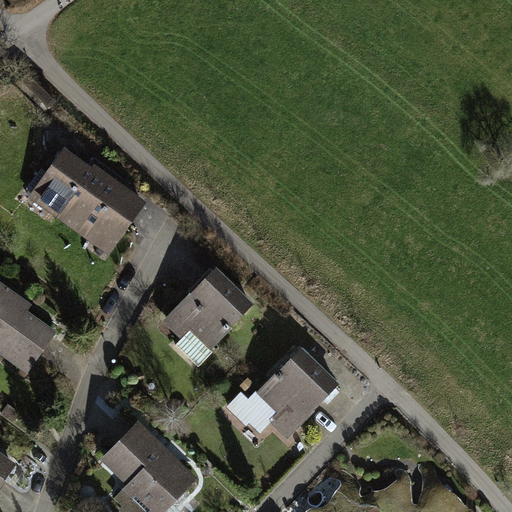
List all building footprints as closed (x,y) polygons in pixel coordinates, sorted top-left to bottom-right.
[(90,166),(64,148),(29,197),(112,255),(150,202),(125,184),(129,179),(97,156),(90,166)] [(256,305),(216,268),(167,321),(207,358),(256,305)] [(32,304),(0,281),(0,353),(28,374),(58,332),(27,311),(32,304)] [(262,457),(282,437),(284,438),(287,436),(290,439),(340,387),(301,349),(284,367),(279,362),(244,399),(238,393),(217,414),(262,457)] [(164,511),(197,476),(139,423),(105,460),(127,480),(122,485),(151,511),(164,511)] [(0,484),(16,462),(0,450),(0,484)] [(470,511),(462,506),(451,495),(443,489),(435,480),(432,471),(428,464),(424,462),(419,462),(417,464),(416,468),(421,476),(421,487),(417,502),(412,506),(409,503),(408,480),(405,474),(401,470),(395,469),(393,471),(392,474),(394,479),(384,488),(375,492),(368,491),(351,477),(333,464),(326,467),(325,474),(336,480),(338,484),(335,490),(331,494),(328,500),(324,505),(320,508),(314,509),(310,509),(305,510),(302,511),(470,511)]
